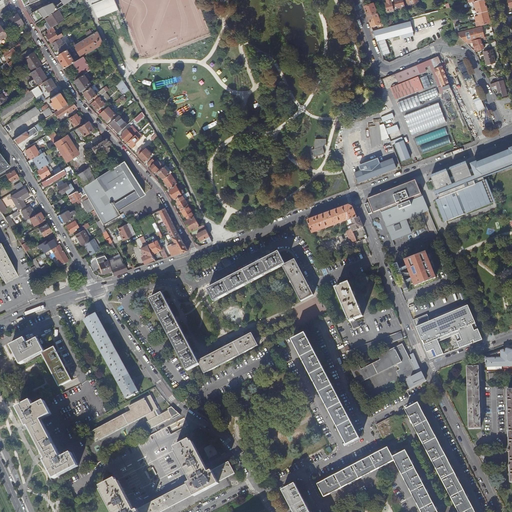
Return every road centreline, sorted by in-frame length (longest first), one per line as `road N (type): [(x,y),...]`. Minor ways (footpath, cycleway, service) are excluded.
road 1 (residential): [(16,4),(70,94),(149,179),(197,257)]
road 2 (residential): [(94,289),(176,404),(227,441),(256,480)]
road 3 (residential): [(355,0),(381,68),(433,50),(465,53),(507,135)]
road 4 (residential): [(425,369),(356,196)]
road 5 (residential): [(94,289),(0,133)]
road 6 (residential): [(197,257),(356,196)]
road 7 (residential): [(302,473),(319,504),(392,467),(416,511)]
road 8 (residential): [(356,196),(507,135)]
road 9 (residential): [(500,511),(435,387)]
road 10 (residential): [(480,511),(420,395)]
road 11 (residential): [(344,453),(287,344)]
